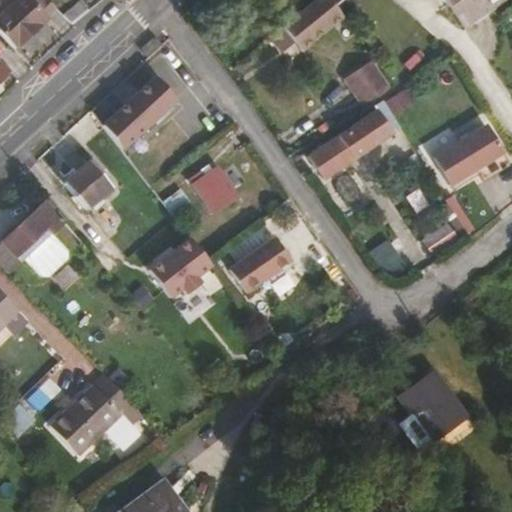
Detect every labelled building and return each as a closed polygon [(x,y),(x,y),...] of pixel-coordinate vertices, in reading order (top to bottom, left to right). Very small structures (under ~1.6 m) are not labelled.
[(56,8),(48,0),(0,0),(0,34),(13,49),(43,21),(42,20),(56,8)] [(304,32),(321,19),(336,7),(330,0),(313,0),(282,25),(294,39),(304,32)] [(345,20),(336,7),(321,19),(331,31),(345,20)] [(331,31),(321,19),(304,32),(314,44),(331,31)] [(293,40),(294,39),(282,25),(274,32),(286,46),(293,40)] [(314,44),(304,32),(294,39),(293,40),(303,53),(314,44)] [(393,85),(374,60),(349,77),(366,103),(393,85)] [(159,83),(103,128),(123,153),(155,127),(151,123),(175,102),(159,83)] [(306,157),(309,162),(357,130),(369,149),(392,133),(376,110),(306,157)] [(357,130),(309,162),(319,176),(320,175),(333,166),(349,156),(352,160),(369,149),(357,130)] [(481,132),(433,170),(452,195),(501,158),(481,132)] [(336,171),(352,160),(349,156),(333,166),(336,171)] [(64,185),(84,208),(110,187),(89,162),(64,185)] [(324,180),(336,171),(333,166),(320,175),(324,180)] [(215,168),(192,184),(212,214),(236,197),(215,168)] [(64,222),(46,200),(2,239),(20,260),(24,257),(51,233),(64,222)] [(418,235),(428,256),(466,237),(456,217),(418,235)] [(125,225),(92,253),(108,273),(141,245),(125,225)] [(68,251),(51,233),(24,257),(41,276),(48,276),(68,258),(68,251)] [(271,239),(229,270),(246,293),(279,270),(289,263),(271,239)] [(282,275),(279,270),(246,293),(250,298),(282,275)] [(28,324),(0,294),(0,329),(3,327),(13,338),(28,324)] [(421,453),(468,421),(430,368),(424,372),(452,411),(424,431),(407,407),(393,417),(421,453)] [(452,411),(424,372),(396,391),(407,407),(424,431),(452,411)] [(143,415),(104,375),(51,428),(79,456),(120,417),(130,428),(143,415)] [(392,511),(407,501),(394,482),(361,507),(364,511),(392,511)] [(176,511),(161,490),(130,511),(176,511)]
